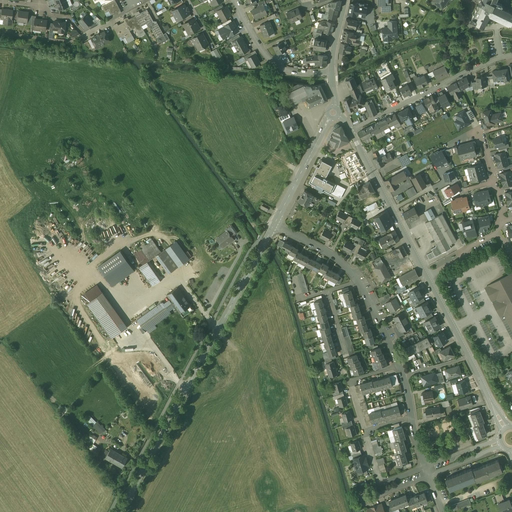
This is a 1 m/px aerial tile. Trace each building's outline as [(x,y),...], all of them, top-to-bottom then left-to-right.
[(55,0),(57,2),(60,9),(64,8),(65,8),(66,8),(67,7),(68,6),(65,0),(55,0)] [(120,9),(114,0),(112,0),(106,4),(102,6),(105,11),(109,9),(111,14),(120,9)] [(340,0),(339,0),(332,2),(331,7),(339,9),(340,0)] [(357,1),(350,0),(347,15),(354,17),(355,12),(357,1)] [(370,2),(357,0),(357,1),(355,12),(361,13),(361,10),(368,11),(368,9),(370,2)] [(448,0),(435,0),(440,3),(438,6),(442,8),(448,0)] [(480,0),(479,4),(478,6),(471,21),(483,27),(489,15),(507,24),(510,25),(511,21),(511,12),(501,8),(502,5),(496,2),(496,0),(480,0)] [(184,4),(172,11),(177,21),(190,14),(184,4)] [(260,7),(252,10),(255,19),(267,14),(264,4),(263,4),(260,6),(260,7)] [(224,7),(217,10),(217,11),(222,20),(232,15),(227,5),(224,7)] [(331,7),(330,7),(330,8),(329,13),(329,18),(330,18),(336,19),(339,9),(331,7)] [(298,8),(287,13),(291,23),(303,17),(298,8)] [(9,10),(6,10),(6,9),(2,9),(1,18),(4,19),(11,19),(12,10),(9,10)] [(147,10),(140,14),(139,11),(135,13),(136,16),(141,24),(146,21),(148,25),(153,23),(154,22),(153,21),(147,10)] [(29,12),(18,11),(17,20),(27,22),(28,15),(29,12)] [(93,22),(87,14),(79,21),(86,28),(88,26),(93,22)] [(141,24),(136,16),(129,20),(128,17),(124,19),(125,22),(130,30),(135,27),(138,31),(143,28),(141,24)] [(98,17),(93,22),(88,26),(91,29),(103,22),(98,17)] [(194,18),(183,24),(189,34),(200,28),(197,23),(194,18)] [(36,19),(34,29),(46,30),(47,20),(36,19)] [(357,21),(346,19),(344,27),(355,29),(357,21)] [(164,34),(156,21),(155,21),(155,20),(153,21),(154,22),(153,23),(154,26),(151,28),(159,41),(163,42),(167,40),(164,34)] [(324,20),(319,22),(318,28),(322,29),(325,29),(327,21),(324,20)] [(66,22),(54,21),(54,23),(53,29),(59,29),(59,31),(64,32),(64,30),(65,30),(65,28),(66,28),(67,26),(66,25),(66,22)] [(232,22),(225,26),(230,35),(239,30),(234,21),(232,22)] [(270,21),(260,25),(261,26),(262,25),(264,31),(263,31),(265,36),(274,32),(270,21)] [(335,23),(327,21),(325,29),(324,31),(332,33),(335,23)] [(396,21),(388,21),(389,28),(383,28),(382,29),(383,32),(384,33),(384,37),(387,37),(387,38),(387,40),(388,40),(392,40),(392,37),(397,37),(397,27),(396,27),(396,21)] [(125,22),(119,26),(117,23),(113,25),(119,36),(121,34),(124,33),(126,35),(127,37),(132,34),(130,30),(125,22)] [(353,32),(344,30),(342,39),(351,41),(351,38),(352,34),(353,32)] [(105,31),(99,34),(98,33),(97,35),(92,38),(97,48),(110,41),(105,31)] [(203,33),(193,38),(199,50),(204,47),(205,47),(209,45),(203,33)] [(239,34),(230,39),(231,42),(233,41),(240,37),(239,34)] [(240,37),(233,41),(237,50),(236,50),(237,52),(238,51),(239,53),(240,53),(248,48),(249,48),(242,36),(240,37)] [(321,39),(315,38),(313,48),(325,50),(327,40),(321,39)] [(89,40),(83,43),(90,49),(92,46),(89,40)] [(283,42),(274,46),(278,54),(287,49),(283,42)] [(349,44),(341,42),(339,52),(346,54),(346,53),(348,46),(349,44)] [(260,62),(255,54),(253,56),(248,58),(249,59),(253,66),(260,62)] [(328,55),(319,54),(319,55),(317,64),(326,65),(328,55)] [(319,55),(306,58),(307,63),(315,62),(315,64),(317,64),(319,55)] [(444,65),(433,71),(437,79),(448,73),(444,65)] [(507,69),(492,71),(493,76),(494,80),(504,79),(505,81),(509,80),(507,69)] [(392,74),(385,77),(381,79),(382,79),(387,90),(386,90),(395,86),(392,80),(394,78),(392,74)] [(424,75),(420,78),(419,77),(418,77),(417,75),(413,77),(419,88),(428,84),(424,75)] [(354,77),(346,80),(345,80),(349,89),(349,88),(352,87),(352,88),(353,88),(352,87),(357,85),(354,77)] [(485,77),(476,78),(477,82),(477,87),(478,87),(486,86),(486,85),(486,81),(485,81),(485,77)] [(374,78),(363,83),(366,91),(373,87),(374,89),(378,87),(374,78)] [(467,78),(457,83),(460,90),(462,90),(464,89),(465,87),(468,86),(467,83),(469,82),(467,78)] [(457,82),(448,87),(451,94),(453,94),(456,99),(462,96),(459,90),(460,90),(457,83),(457,82)] [(299,84),(285,90),(292,104),(306,98),(310,108),(314,106),(304,84),(299,84)] [(317,85),(312,86),(304,84),(314,106),(323,102),(328,100),(321,84),(317,85)] [(412,92),(408,84),(400,88),(404,96),(412,92)] [(357,85),(352,87),(353,88),(352,88),(352,87),(349,88),(349,89),(353,98),(350,99),(349,97),(344,99),(349,111),(353,109),(354,111),(360,108),(364,106),(365,106),(360,92),(357,86),(357,85)] [(440,96),(436,98),(438,102),(440,101),(443,107),(450,103),(447,98),(445,95),(444,94),(442,91),(438,93),(440,96)] [(432,95),(424,100),(427,107),(429,107),(431,112),(434,110),(439,108),(436,103),(438,102),(436,98),(434,99),(432,95)] [(371,99),(364,102),(370,117),(378,114),(373,102),(371,99)] [(415,106),(419,114),(425,111),(422,103),(415,106)] [(409,107),(398,113),(402,120),(405,119),(408,124),(418,119),(415,114),(413,115),(409,107)] [(471,109),(465,112),(469,120),(475,117),(471,109)] [(491,110),(483,112),(485,122),(483,123),(484,130),(490,129),(489,125),(494,124),(494,123),(503,120),(501,112),(492,115),(491,110)] [(460,122),(456,124),(459,129),(467,125),(466,124),(470,122),(469,120),(465,112),(464,111),(456,115),(460,122)] [(298,129),(297,126),(288,130),(284,121),(291,118),(288,113),(279,117),(287,134),(298,129)] [(395,113),(386,118),(390,126),(395,124),(399,122),(395,113)] [(291,118),(284,121),(288,130),(297,126),(293,117),(291,118)] [(386,118),(377,123),(381,131),(383,130),(390,126),(386,118)] [(377,123),(368,127),(372,135),(379,132),(381,131),(377,123)] [(340,126),(339,124),(337,124),(334,126),(333,127),(334,129),(333,130),(335,133),(331,135),(333,137),(330,139),(331,140),(334,146),(334,147),(338,145),(339,146),(349,141),(341,126),(340,126)] [(368,127),(358,132),(363,140),(367,138),(372,135),(368,127)] [(420,128),(408,134),(410,137),(422,131),(420,128)] [(503,136),(498,137),(497,138),(493,139),(495,147),(505,145),(503,136)] [(472,141),(457,146),(459,152),(461,160),(476,155),(474,148),(473,142),(472,141)] [(71,145),(63,153),(65,154),(66,155),(74,148),(71,145)] [(457,146),(451,148),(452,148),(445,150),(447,154),(448,155),(454,154),(453,153),(459,152),(457,146)] [(382,148),(373,153),(376,157),(380,154),(381,157),(386,154),(383,148),(383,149),(382,148)] [(438,151),(431,155),(437,167),(441,165),(441,166),(448,162),(445,156),(442,151),(441,150),(438,152),(438,151)] [(354,151),(340,159),(344,166),(347,165),(348,166),(350,166),(359,161),(354,151)] [(504,151),(495,154),(496,161),(506,158),(504,151)] [(381,157),(385,163),(393,159),(390,152),(386,154),(381,157)] [(66,155),(65,154),(61,158),(69,165),(72,161),(66,155)] [(376,157),(373,158),(378,168),(385,164),(385,163),(381,157),(380,154),(376,157)] [(406,154),(398,158),(400,162),(407,159),(408,158),(407,156),(406,154)] [(506,158),(496,161),(498,168),(504,166),(508,165),(506,158)] [(72,161),(69,165),(71,168),(77,162),(74,159),(72,161)] [(332,165),(322,160),(319,167),(317,166),(309,182),(310,182),(310,183),(315,185),(314,187),(323,192),(324,190),(331,193),(336,184),(325,178),(332,165)] [(475,165),(467,167),(471,181),(479,179),(485,177),(486,177),(482,163),(481,163),(475,165)] [(348,166),(347,165),(344,166),(343,167),(347,177),(353,173),(350,166),(348,166)] [(404,170),(393,176),(385,181),(390,191),(399,186),(398,186),(403,183),(404,182),(402,179),(407,177),(404,170)] [(453,171),(444,174),(445,181),(449,180),(451,179),(451,178),(455,177),(453,171)] [(510,171),(500,173),(502,180),(511,177),(510,171)] [(420,174),(412,178),(418,189),(426,185),(420,174)] [(511,178),(511,177),(502,180),(504,187),(509,185),(511,184),(511,178)] [(375,191),(371,183),(370,181),(363,184),(364,186),(368,194),(375,191)] [(459,190),(460,189),(457,184),(445,190),(448,196),(451,194),(459,190)] [(364,186),(358,189),(362,198),(368,195),(368,194),(364,186)] [(413,187),(407,190),(410,197),(417,193),(413,187)] [(304,190),(302,194),(301,196),(299,200),(299,201),(307,205),(309,202),(311,202),(312,200),(318,203),(320,198),(313,195),(313,194),(305,190),(304,190)] [(488,190),(482,192),(482,191),(481,192),(484,204),(488,203),(488,202),(491,201),(489,195),(488,190)] [(484,204),(481,192),(479,192),(479,193),(474,194),(475,199),(477,205),(480,204),(480,205),(484,204)] [(466,197),(461,199),(460,198),(459,198),(462,211),(466,210),(466,209),(469,208),(468,201),(466,197)] [(462,211),(459,198),(457,199),(458,199),(452,201),(455,212),(458,211),(458,212),(462,211)] [(376,202),(368,206),(371,211),(379,207),(376,202)] [(304,210),(296,206),(294,210),(292,213),(291,216),(299,220),(301,216),(302,217),(304,214),(306,215),(308,213),(304,211),(304,210)] [(414,207),(403,213),(408,222),(419,216),(414,207)] [(430,209),(425,212),(430,220),(435,217),(430,209)] [(347,215),(339,211),(336,218),(343,222),(347,215)] [(457,241),(442,214),(435,217),(449,244),(457,241)] [(387,216),(380,220),(380,221),(380,222),(378,223),(382,231),(384,230),(385,230),(385,231),(385,230),(393,227),(393,226),(391,223),(391,222),(390,220),(388,217),(388,216),(387,216)] [(449,244),(435,217),(430,220),(426,222),(425,223),(436,243),(436,242),(436,243),(436,246),(431,248),(433,251),(436,256),(451,248),(449,244)] [(485,218),(483,217),(482,217),(481,219),(481,221),(479,222),(480,224),(482,231),(488,229),(487,225),(489,225),(489,222),(490,221),(489,217),(485,218)] [(360,222),(353,218),(349,225),(357,229),(360,222)] [(472,220),(463,223),(464,230),(466,229),(474,227),(474,225),(473,222),(473,220),(472,220)] [(227,231),(217,239),(220,243),(221,243),(223,247),(231,241),(233,239),(231,236),(237,232),(231,225),(226,230),(227,231)] [(474,227),(466,229),(468,236),(472,235),(472,236),(477,235),(475,229),(474,227)] [(331,233),(324,230),(320,237),(328,241),(328,240),(332,234),(331,233)] [(395,230),(387,233),(388,235),(380,239),(383,246),(392,242),(392,243),(400,240),(395,230)] [(159,248),(153,240),(146,245),(148,248),(154,257),(156,256),(158,254),(155,251),(159,248)] [(353,245),(346,241),(342,248),(350,252),(350,251),(354,245),(353,245)] [(146,245),(144,242),(138,246),(141,249),(134,254),(143,265),(139,267),(142,271),(151,264),(149,261),(154,257),(148,248),(146,245)] [(298,249),(292,245),(284,242),(282,246),(286,247),(285,249),(289,251),(288,252),(294,256),(295,256),(297,251),(298,249)] [(403,245),(393,250),(395,256),(398,254),(400,257),(407,254),(403,245)] [(179,266),(166,248),(158,254),(156,256),(169,273),(179,266)] [(356,254),(356,255),(363,259),(367,252),(360,248),(359,248),(356,254)] [(134,270),(120,251),(98,266),(112,286),(134,270)] [(303,254),(297,251),(295,256),(294,256),(293,258),(299,262),(303,254)] [(303,254),(299,262),(306,265),(309,258),(303,254)] [(315,261),(309,258),(306,265),(312,268),(315,261)] [(382,259),(376,262),(375,261),(372,263),(374,267),(383,262),(382,259)] [(322,264),(315,261),(312,268),(318,271),(319,270),(322,264)] [(383,262),(374,267),(382,282),(391,277),(383,262)] [(329,266),(322,263),(322,264),(319,270),(325,273),(327,269),(329,266)] [(162,279),(151,264),(142,271),(153,287),(162,279)] [(327,269),(325,273),(323,276),(330,279),(333,272),(327,269)] [(415,269),(399,277),(403,285),(419,277),(415,269)] [(340,275),(333,272),(330,279),(336,282),(339,276),(340,275)] [(511,274),(511,273),(489,285),(491,289),(504,314),(511,329),(511,274)] [(410,291),(408,291),(411,296),(421,291),(419,286),(417,286),(410,291)] [(191,305),(178,287),(167,294),(170,298),(175,305),(183,317),(191,311),(188,307),(191,305)] [(504,314),(491,289),(488,291),(492,300),(500,316),(504,314)] [(351,290),(343,293),(345,299),(353,297),(351,290)] [(421,291),(411,296),(413,301),(415,300),(423,296),(424,295),(421,291)] [(124,329),(100,294),(87,303),(112,337),(124,329)] [(353,297),(345,299),(347,306),(350,306),(350,305),(355,304),(353,297)] [(162,302),(137,319),(146,331),(147,330),(155,324),(170,313),(168,310),(175,305),(170,298),(163,303),(162,302)] [(393,299),(386,303),(390,311),(391,311),(395,308),(400,306),(396,298),(395,298),(393,299)] [(322,299),(314,301),(316,308),(324,306),(322,299)] [(418,306),(416,306),(419,311),(429,306),(427,301),(425,301),(418,306)] [(358,303),(355,304),(350,305),(350,306),(352,312),(360,310),(358,303)] [(324,306),(316,308),(318,315),(326,313),(324,306)] [(429,306),(419,311),(421,316),(431,311),(432,310),(429,306)] [(360,310),(352,312),(354,319),(356,318),(362,317),(362,316),(360,310)] [(411,327),(403,312),(394,318),(401,332),(403,331),(408,328),(411,327)] [(326,313),(318,315),(320,322),(328,319),(326,313)] [(364,316),(362,316),(362,317),(356,318),(358,325),(366,322),(364,316)] [(425,321),(424,321),(427,326),(439,320),(438,318),(436,319),(435,316),(433,316),(425,321)] [(328,319),(320,322),(322,328),(328,327),(330,326),(328,319)] [(439,320),(427,326),(429,331),(430,331),(435,328),(440,326),(438,321),(439,321),(439,320)] [(366,322),(358,325),(360,332),(363,331),(368,329),(366,322)] [(155,324),(147,330),(149,333),(157,327),(155,324)] [(328,327),(322,328),(321,329),(323,335),(330,333),(328,327)] [(370,328),(368,329),(363,331),(365,337),(372,335),(370,328)] [(409,331),(408,328),(403,331),(405,336),(414,332),(412,330),(409,331)] [(443,331),(434,336),(436,340),(445,336),(443,331)] [(330,333),(323,335),(325,342),(332,340),(330,333)] [(372,335),(365,337),(367,344),(373,342),(375,342),(372,335)] [(421,339),(419,340),(417,335),(416,335),(413,336),(419,349),(425,347),(421,339)] [(175,369),(150,336),(145,340),(169,373),(175,369)] [(419,349),(413,336),(409,338),(412,344),(410,345),(414,352),(419,349)] [(445,336),(436,340),(438,345),(448,340),(445,336)] [(426,337),(421,339),(425,347),(431,344),(428,337),(426,337)] [(332,340),(325,342),(327,349),(334,347),(332,340)] [(410,345),(404,348),(407,356),(414,352),(410,345)] [(441,350),(440,351),(440,352),(439,353),(440,355),(442,354),(444,358),(444,359),(447,358),(448,359),(452,357),(451,356),(454,354),(450,345),(441,350)] [(334,347),(327,349),(329,356),(335,354),(336,354),(334,347)] [(373,350),(371,350),(373,356),(374,356),(382,353),(380,347),(378,348),(373,350)] [(382,353),(374,356),(375,362),(376,361),(384,359),(383,353),(382,353)] [(350,356),(347,357),(349,363),(350,363),(358,360),(357,354),(350,356)] [(384,359),(376,361),(378,367),(387,364),(385,358),(384,359)] [(358,360),(350,363),(352,369),(353,368),(361,366),(359,360),(358,360)] [(327,363),(326,364),(330,379),(338,376),(333,361),(332,362),(327,363)] [(361,366),(353,368),(354,374),(363,372),(362,365),(361,366)] [(459,366),(445,369),(448,378),(461,374),(459,366)] [(435,372),(421,376),(424,385),(437,381),(435,374),(435,372)] [(396,375),(390,377),(392,384),(398,382),(396,375)] [(390,377),(384,378),(386,387),(392,386),(392,384),(390,377)] [(384,378),(378,380),(381,389),(386,387),(384,378)] [(372,382),(375,390),(375,391),(381,389),(378,380),(372,382)] [(465,380),(456,383),(459,393),(463,392),(468,390),(465,380)] [(372,381),(366,382),(369,392),(375,390),(372,382),(372,381)] [(341,382),(333,384),(335,392),(342,390),(343,390),(341,382)] [(366,382),(360,384),(361,387),(362,390),(363,393),(369,392),(366,382)] [(432,391),(423,392),(423,397),(422,397),(423,404),(432,402),(431,400),(434,399),(432,391)] [(344,396),(337,399),(340,407),(348,404),(345,396),(344,396)] [(470,396),(458,399),(461,409),(473,405),(470,396)] [(448,399),(442,401),(443,408),(450,406),(448,399)] [(398,406),(392,407),(395,417),(401,415),(398,406)] [(333,408),(334,412),(331,413),(331,415),(340,413),(339,407),(333,408)] [(392,407),(387,409),(389,418),(395,417),(392,407)] [(439,407),(425,409),(426,413),(423,413),(424,416),(425,416),(427,416),(427,417),(440,414),(439,407)] [(381,411),(383,419),(384,420),(389,418),(387,409),(381,411)] [(381,410),(375,412),(378,421),(383,419),(381,411),(381,410)] [(471,414),(473,420),(482,416),(480,410),(479,410),(471,414)] [(350,411),(342,413),(344,421),(344,422),(351,420),(352,419),(350,411)] [(375,412),(369,413),(370,416),(370,418),(371,421),(372,422),(378,421),(375,412)] [(91,413),(87,417),(100,430),(104,425),(91,413)] [(482,416),(473,420),(475,425),(482,422),(482,423),(484,422),(482,416)] [(482,422),(475,425),(473,426),(475,431),(484,428),(482,423),(482,422)] [(353,426),(346,428),(349,436),(356,434),(354,426),(353,426)] [(402,426),(393,429),(394,435),(404,432),(402,426)] [(484,428),(475,431),(478,437),(484,435),(486,434),(484,428)] [(98,437),(90,432),(88,437),(95,441),(98,437)] [(404,432),(394,435),(396,441),(403,439),(405,438),(404,432)] [(403,439),(396,441),(394,441),(396,447),(405,445),(403,439)] [(358,441),(351,443),(353,451),(360,449),(361,449),(358,441)] [(405,445),(396,447),(397,453),(404,451),(406,450),(405,445)] [(128,458),(111,448),(106,458),(122,467),(128,458)] [(404,451),(397,453),(395,454),(397,459),(406,457),(404,451)] [(362,456),(353,458),(353,459),(354,458),(356,465),(366,462),(364,455),(362,456)] [(406,457),(397,459),(398,465),(407,463),(406,457)] [(498,460),(472,470),(476,480),(476,481),(480,480),(480,478),(485,476),(486,478),(490,476),(489,475),(493,474),(493,475),(502,471),(500,466),(498,460)] [(366,462),(356,465),(358,472),(358,471),(366,469),(368,469),(366,462)] [(472,469),(446,479),(448,485),(449,485),(450,489),(450,490),(459,486),(463,484),(463,485),(467,483),(466,482),(472,480),(472,481),(476,480),(472,470),(472,469)] [(426,495),(424,492),(419,494),(422,503),(428,501),(426,495)] [(501,492),(495,495),(497,501),(504,499),(501,492)] [(411,508),(406,494),(400,496),(404,505),(409,503),(411,508)] [(417,505),(413,497),(408,499),(406,494),(411,508),(417,505)] [(419,494),(413,497),(417,505),(422,503),(419,494)] [(400,496),(394,499),(398,507),(404,505),(400,496)] [(394,499),(389,501),(390,504),(392,510),(398,507),(394,499)] [(469,499),(455,504),(457,509),(471,504),(469,499)] [(511,506),(509,499),(498,503),(501,511),(504,511),(511,509),(511,506)] [(378,505),(375,506),(375,505),(373,506),(374,507),(371,508),(371,507),(371,508),(367,509),(368,511),(385,511),(382,503),(378,505),(377,505),(378,505)]
